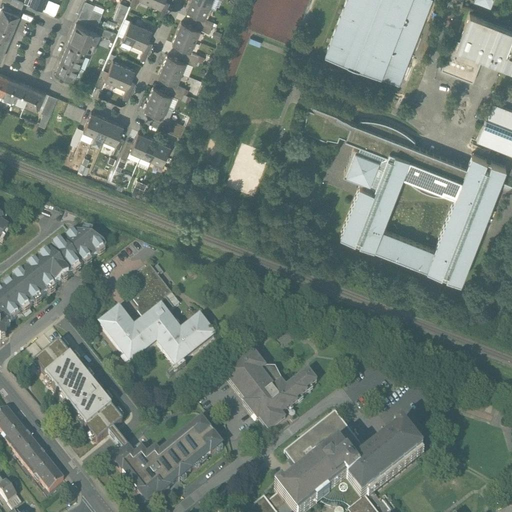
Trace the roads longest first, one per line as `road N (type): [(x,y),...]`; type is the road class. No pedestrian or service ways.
road 1 (secondary): [(0,380),(97,499)]
road 2 (residential): [(88,105),(42,86),(77,0)]
road 3 (residential): [(175,0),(125,120)]
